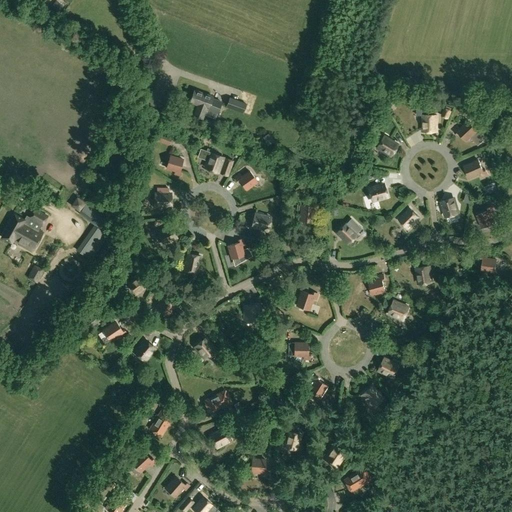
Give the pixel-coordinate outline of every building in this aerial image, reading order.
[(155,106),(158,97),(153,95),(153,93),(148,90),(143,102),(155,106)] [(216,119),(222,102),(212,99),(213,97),(194,91),(190,103),(198,105),(194,116),(203,119),(206,111),(207,111),(206,116),(216,119)] [(226,107),(243,113),(247,104),(229,98),(226,107)] [(437,115),(423,115),(423,131),(436,131),(437,115)] [(477,130),(468,121),(460,129),(458,126),(453,131),(457,134),(458,133),(466,141),(477,130)] [(397,144),(384,136),(377,147),(391,156),(397,144)] [(165,141),(162,148),(174,153),(177,146),(165,141)] [(223,157),(211,153),(201,149),(198,157),(208,160),(205,168),(218,172),(223,157)] [(182,171),(180,170),(183,159),(170,155),(166,168),(175,171),(174,174),(180,176),(182,171)] [(478,160),(464,166),(469,178),(480,173),(481,176),(487,174),(485,169),(483,170),(478,160)] [(257,182),(248,171),(239,178),(238,176),(234,179),(238,185),(240,183),(246,190),(257,182)] [(384,184),(368,188),(372,201),(387,197),(384,184)] [(155,206),(171,207),(171,194),(155,193),(155,206)] [(458,213),(454,198),(441,201),(446,217),(458,213)] [(301,205),(299,220),(312,222),(314,210),(317,211),(318,204),(313,204),(313,206),(301,205)] [(477,215),(482,228),(494,223),(491,214),(494,212),(491,207),(486,209),(487,211),(477,215)] [(410,209),(399,219),(407,228),(418,217),(410,209)] [(38,230),(40,225),(42,226),(47,217),(33,210),(32,210),(28,218),(29,219),(26,223),(23,222),(24,220),(14,215),(2,238),(12,243),(13,241),(15,242),(16,240),(20,242),(19,244),(33,252),(43,233),(38,230)] [(271,217),(255,214),(252,226),(267,230),(271,217)] [(355,235),(344,225),(336,233),(347,243),(355,235)] [(163,244),(177,237),(172,227),(158,233),(163,244)] [(83,255),(94,264),(114,238),(103,230),(83,255)] [(239,242),(228,246),(232,259),(244,255),(241,246),(245,245),(243,239),(238,240),(239,242)] [(200,256),(187,253),(184,269),(197,272),(200,256)] [(481,259),(483,259),(481,271),(495,272),(497,260),(487,258),(488,255),(481,254),(481,259)] [(35,265),(27,277),(36,283),(44,270),(35,265)] [(416,268),(419,284),(432,282),(429,266),(416,268)] [(128,284),(136,293),(147,284),(140,275),(128,284)] [(377,276),(378,279),(369,282),(372,295),(385,291),(382,280),(385,280),(384,275),(377,276)] [(313,292),(312,294),(301,291),(296,306),(309,310),(312,299),(316,300),(318,294),(313,292)] [(174,301),(165,295),(156,308),(167,315),(174,306),(176,307),(180,302),(176,299),(174,301)] [(322,320),(327,305),(313,300),(308,316),(322,320)] [(409,307),(394,301),(389,313),(404,319),(409,307)] [(258,322),(258,306),(245,305),(245,321),(258,322)] [(306,314),(304,319),(314,325),(317,321),(306,314)] [(116,321),(103,330),(110,341),(120,334),(121,337),(127,334),(124,330),(122,331),(116,321)] [(215,350),(204,337),(194,345),(205,359),(215,350)] [(145,340),(135,352),(145,360),(155,348),(145,340)] [(293,344),(293,358),(304,358),(304,361),(309,361),(309,354),(306,354),(306,344),(293,344)] [(393,377),(399,366),(385,359),(379,370),(393,377)] [(311,380),(314,382),(309,390),(320,397),(327,386),(317,380),(319,378),(314,375),(311,380)] [(372,387),(362,395),(372,407),(382,399),(372,387)] [(226,391),(205,401),(210,412),(222,406),(223,408),(232,403),(226,391)] [(162,410),(150,429),(161,435),(167,424),(169,425),(174,417),(162,410)] [(231,440),(224,428),(210,436),(216,447),(231,440)] [(288,433),(284,447),(295,450),(299,436),(288,433)] [(336,466),(345,453),(334,446),(325,459),(336,466)] [(143,451),(131,462),(140,471),(149,464),(151,466),(156,462),(152,458),(150,460),(143,451)] [(250,461),(250,475),(262,475),(262,478),(267,478),(267,471),(263,471),(263,461),(250,461)] [(372,480),(368,475),(371,473),(367,467),(364,469),(345,481),(351,491),(362,484),(363,486),(372,480)] [(175,476),(165,488),(175,496),(183,488),(185,490),(189,485),(185,482),(184,484),(175,476)] [(110,511),(119,511),(128,499),(115,490),(104,508),(110,511)] [(202,498),(192,509),(195,511),(205,511),(211,506),(202,498)]
